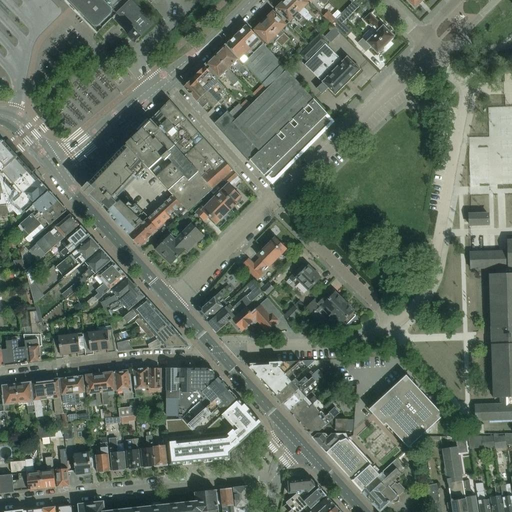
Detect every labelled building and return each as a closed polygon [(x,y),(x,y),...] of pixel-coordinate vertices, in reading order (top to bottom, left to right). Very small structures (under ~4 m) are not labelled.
[(102,0),(63,0),(72,8),(76,13),(78,12),(91,25),(92,26),(92,27),(93,27),(94,28),(95,28),(96,28),(97,28),(98,27),(99,27),(99,26),(110,16),(111,15),(111,14),(112,13),(112,12),(112,11),(111,10),(110,9),(102,0)] [(154,24),(130,0),(129,0),(117,12),(135,30),(129,36),(135,42),(154,24)] [(307,21),(286,0),(285,0),(281,4),(280,4),(278,6),(278,7),(276,9),(290,23),(294,18),(297,21),(299,19),(303,24),(307,21)] [(304,0),(286,0),(307,21),(311,17),(303,9),(309,4),(304,0)] [(358,7),(353,1),(335,19),(331,23),(346,38),(351,32),(342,23),(358,7)] [(330,24),(331,23),(335,19),(327,11),(322,16),(330,24)] [(287,25),(273,12),(272,13),(270,13),(268,15),(268,17),(264,21),(285,42),(289,38),(284,34),(286,32),(283,29),(287,25)] [(363,21),(372,30),(375,33),(367,41),(363,38),(358,43),(365,50),(370,45),(377,53),(378,52),(381,52),(384,49),(384,47),(393,37),(383,26),(383,27),(370,14),(363,21)] [(285,42),(264,21),(259,26),(258,26),(256,28),(256,29),(254,31),(270,47),(271,47),(273,47),(276,44),(276,42),(281,46),(285,42)] [(327,114),(284,67),(264,45),(259,39),(247,25),(227,45),(240,58),(244,65),(267,90),(235,120),(228,112),(216,123),(266,177),(268,175),(271,179),(275,178),(332,121),(327,115),(327,114)] [(333,28),(324,37),(330,43),(339,34),(333,28)] [(361,70),(358,68),(359,67),(356,63),(355,64),(347,56),(342,61),(324,42),(325,40),(319,35),(300,54),(307,61),(303,64),(321,82),(315,88),(322,94),(328,89),(335,96),(361,70)] [(225,46),(215,57),(227,70),(232,66),(241,75),(247,69),(225,46)] [(227,70),(215,57),(206,65),(207,66),(204,68),(215,80),(221,75),(232,86),(238,81),(227,70)] [(215,80),(204,68),(203,69),(192,79),(217,104),(221,100),(215,94),(222,87),(215,80)] [(217,104),(192,79),(184,87),(204,107),(209,102),(214,107),(217,104)] [(258,98),(266,90),(262,85),(253,93),(258,98)] [(252,104),(247,99),(242,104),(247,109),(252,104)] [(170,101),(150,120),(147,117),(127,137),(130,140),(126,144),(127,145),(145,164),(188,210),(209,192),(218,185),(223,179),(233,171),(170,101)] [(38,180),(32,173),(4,142),(0,138),(0,181),(1,185),(2,188),(4,193),(6,202),(8,208),(38,180)] [(116,194),(145,164),(127,145),(126,147),(125,146),(83,190),(102,209),(105,206),(109,210),(107,212),(129,235),(144,221),(116,194)] [(232,188),(241,179),(233,171),(223,179),(229,185),(223,190),(218,185),(209,192),(215,198),(228,211),(236,203),(234,202),(240,196),(232,188)] [(19,214),(46,191),(47,190),(46,189),(41,184),(41,183),(38,180),(8,208),(8,211),(9,213),(14,208),(19,214)] [(48,191),(47,192),(30,208),(34,212),(20,224),(25,231),(58,201),(48,191)] [(172,212),(177,217),(186,209),(173,196),(144,221),(129,235),(139,247),(151,235),(152,236),(158,231),(157,230),(158,229),(159,229),(165,224),(164,224),(170,218),(168,215),(172,212)] [(216,224),(228,211),(215,198),(204,209),(201,207),(196,212),(204,221),(208,216),(216,224)] [(66,211),(58,201),(25,231),(29,236),(44,223),(47,228),(66,211)] [(0,211),(8,211),(8,208),(6,202),(0,202),(0,211)] [(488,214),(469,215),(469,225),(511,223),(511,213),(494,214),(495,219),(488,220),(488,214)] [(70,215),(67,218),(37,243),(38,244),(30,251),(38,260),(79,225),(70,215)] [(192,224),(178,238),(175,241),(184,251),(187,253),(204,236),(192,224)] [(81,227),(80,227),(63,241),(67,246),(58,254),(62,259),(90,237),(81,227)] [(176,259),(184,251),(175,241),(178,238),(170,231),(159,242),(162,244),(156,250),(171,264),(172,263),(173,263),(173,264),(174,264),(175,264),(176,263),(177,263),(177,262),(177,261),(177,260),(177,259),(176,259)] [(91,238),(90,239),(55,267),(64,278),(100,248),(91,238)] [(266,264),(268,266),(286,249),(284,247),(283,244),(281,243),(280,244),(275,238),(258,255),(260,258),(254,264),(249,259),(243,265),(256,278),(262,272),(260,270),(266,264)] [(511,240),(508,241),(508,252),(470,253),(471,268),(496,267),(496,275),(490,275),(494,397),(500,397),(501,405),(475,405),(475,421),(511,419),(511,240)] [(102,250),(101,251),(84,265),(88,270),(82,275),(83,277),(79,281),(82,284),(111,260),(102,250)] [(112,262),(93,278),(99,285),(103,281),(104,283),(96,290),(98,293),(93,297),(86,302),(90,306),(99,299),(126,277),(112,262)] [(25,270),(30,287),(40,277),(31,266),(25,270)] [(305,269),(301,266),(289,279),(292,282),(296,278),(308,290),(320,278),(319,276),(320,276),(315,271),(314,272),(308,266),(305,269)] [(136,287),(126,277),(99,299),(101,304),(97,306),(100,309),(103,308),(104,308),(136,287)] [(79,280),(62,294),(66,298),(82,284),(79,281),(79,280)] [(36,282),(30,287),(34,304),(45,294),(36,282)] [(262,291),(267,296),(274,289),(269,283),(262,291)] [(144,297),(136,287),(104,308),(107,313),(121,307),(124,306),(128,310),(144,297)] [(217,332),(230,321),(245,307),(261,293),(257,287),(246,296),(232,308),(229,305),(226,307),(208,322),(217,332)] [(207,321),(223,307),(226,304),(221,299),(227,293),(223,289),(198,312),(207,321)] [(326,319),(344,302),(335,292),(328,299),(325,296),(318,304),(313,300),(305,308),(309,312),(312,310),(317,314),(319,312),(326,319)] [(146,299),(123,317),(127,323),(137,315),(139,317),(135,321),(140,327),(158,312),(146,299)] [(355,313),(344,302),(326,319),(322,322),(325,326),(328,323),(330,326),(337,319),(343,326),(345,325),(346,325),(354,317),(354,314),(355,313)] [(259,305),(251,313),(257,320),(267,331),(270,329),(270,330),(272,330),(273,330),(274,330),(275,328),(275,326),(274,325),(276,324),(274,322),(277,320),(272,315),(270,317),(259,305)] [(252,325),(257,320),(251,313),(245,307),(230,321),(238,330),(240,329),(241,330),(244,328),(245,329),(251,324),(252,325)] [(290,322),(299,313),(293,307),(284,316),(290,322)] [(36,323),(35,312),(30,312),(32,335),(40,335),(43,335),(39,323),(36,323)] [(169,324),(158,312),(140,327),(150,339),(155,337),(169,324)] [(177,332),(169,324),(155,337),(158,340),(148,345),(149,349),(160,344),(161,344),(163,345),(177,332)] [(116,352),(111,326),(97,328),(98,332),(100,350),(107,349),(107,353),(116,352)] [(128,337),(126,331),(115,334),(116,340),(128,337)] [(100,350),(98,332),(83,333),(86,356),(94,355),(93,351),(100,350)] [(190,346),(177,332),(163,345),(166,349),(187,348),(190,346)] [(86,356),(83,333),(68,335),(70,354),(77,353),(78,357),(86,356)] [(42,345),(40,335),(32,335),(24,335),(28,363),(41,362),(39,346),(42,345)] [(70,354),(68,335),(53,337),(56,360),(64,358),(63,355),(70,354)] [(26,363),(24,348),(19,348),(17,337),(12,338),(15,365),(26,363)] [(15,365),(12,338),(6,338),(7,350),(2,350),(4,366),(15,365)] [(120,343),(117,343),(118,352),(126,351),(120,343)] [(269,389),(294,366),(300,361),(282,362),(262,382),(268,389),(269,389)] [(262,382),(282,362),(250,364),(249,368),(262,382)] [(276,397),(300,375),(301,374),(294,366),(269,389),(276,397)] [(193,369),(166,368),(165,415),(179,416),(179,415),(183,415),(190,411),(200,402),(206,408),(228,389),(211,371),(212,371),(207,369),(207,370),(194,369),(193,369)] [(141,389),(148,388),(148,369),(133,370),(136,396),(142,395),(141,389)] [(161,369),(148,369),(148,388),(161,387),(161,369)] [(289,412),(312,392),(311,392),(321,383),(318,380),(323,375),(318,369),(311,376),(313,377),(282,404),(289,412)] [(114,373),(116,391),(122,390),(123,399),(132,398),(129,375),(128,375),(127,371),(114,373)] [(112,373),(99,375),(102,406),(109,405),(107,391),(114,390),(112,373)] [(313,377),(311,376),(309,374),(303,378),(300,375),(276,397),(282,404),(313,377)] [(102,406),(99,375),(87,376),(89,394),(96,393),(97,406),(102,406)] [(85,392),(83,377),(71,378),(75,405),(81,404),(80,399),(85,398),(85,392)] [(75,405),(71,378),(60,379),(62,395),(63,403),(69,403),(69,405),(75,405)] [(369,409),(369,410),(383,426),(387,422),(409,446),(408,447),(408,448),(443,416),(443,415),(442,416),(422,395),(423,394),(412,381),(410,383),(405,378),(397,385),(396,384),(389,391),(390,392),(370,411),(369,409)] [(62,408),(58,380),(46,381),(45,381),(47,400),(54,399),(54,402),(56,415),(63,414),(62,408)] [(47,400),(45,381),(32,383),(34,401),(36,413),(36,418),(43,417),(41,403),(41,400),(47,400)] [(32,402),(30,383),(17,385),(19,403),(27,402),(28,407),(28,406),(29,414),(36,413),(34,401),(32,402)] [(348,388),(344,383),(340,386),(344,391),(348,388)] [(19,403),(17,385),(0,387),(0,399),(3,399),(3,404),(4,411),(4,412),(12,411),(12,404),(19,403)] [(236,398),(228,389),(206,408),(193,419),(188,425),(193,431),(213,412),(217,416),(236,398)] [(296,419),(317,400),(314,397),(315,396),(312,392),(289,412),(296,419)] [(260,424),(238,400),(224,413),(238,428),(226,439),(168,446),(170,465),(229,458),(228,453),(260,424)] [(303,427),(324,408),(317,400),(296,419),(303,427)] [(334,400),(324,408),(303,427),(310,435),(314,431),(319,431),(322,429),(324,431),(352,431),(353,425),(347,425),(347,420),(336,419),(334,417),(339,413),(335,408),(338,405),(334,400)] [(136,416),(135,410),(135,407),(135,406),(129,406),(130,408),(118,408),(119,417),(120,417),(135,416),(136,416)] [(229,428),(219,418),(200,436),(224,434),(229,428)] [(193,431),(188,425),(185,422),(183,420),(165,419),(165,420),(167,440),(197,437),(193,431)] [(487,432),(486,423),(477,424),(478,433),(487,432)] [(72,439),(70,424),(68,425),(68,429),(63,429),(64,440),(72,439)] [(167,465),(166,452),(165,448),(168,448),(166,433),(162,434),(162,440),(163,440),(163,442),(157,443),(158,446),(152,447),(153,452),(154,466),(167,465)] [(325,434),(324,434),(317,434),(312,437),(326,453),(340,440),(341,440),(348,438),(353,435),(354,435),(354,434),(331,434),(328,437),(325,434)] [(467,452),(465,435),(456,437),(457,447),(458,453),(467,452)] [(154,466),(153,452),(152,447),(151,436),(145,437),(147,448),(140,449),(142,467),(144,467),(145,468),(148,468),(149,467),(154,466)] [(491,436),(482,438),(483,448),(492,447),(491,436)] [(505,436),(493,438),(495,449),(506,447),(505,436)] [(123,443),(116,444),(115,438),(108,439),(110,452),(112,471),(119,470),(120,471),(123,471),(124,469),(126,469),(123,443)] [(340,440),(326,453),(351,480),(351,479),(353,480),(361,473),(360,472),(370,462),(348,438),(341,440),(340,440)] [(414,450),(420,445),(419,438),(411,446),(414,450)] [(141,468),(139,452),(137,439),(125,440),(128,469),(129,469),(130,470),(134,469),(135,468),(141,468)] [(107,442),(100,443),(101,455),(89,456),(91,470),(97,470),(97,472),(99,472),(100,473),(103,472),(104,472),(110,471),(110,470),(107,442)] [(467,511),(463,481),(458,453),(457,447),(441,449),(447,482),(451,502),(448,502),(446,504),(447,509),(449,510),(452,510),(452,511),(467,511)] [(69,485),(66,452),(65,449),(59,450),(61,469),(55,470),(57,487),(69,485)] [(91,470),(89,456),(89,452),(73,454),(76,475),(91,473),(91,470)] [(55,487),(52,457),(51,457),(46,458),(45,458),(47,471),(41,472),(43,488),(55,487)] [(41,489),(39,472),(34,472),(32,459),(30,460),(26,461),(27,472),(29,490),(41,489)] [(395,480),(401,474),(397,469),(400,466),(395,460),(381,474),(362,492),(378,510),(381,510),(388,504),(389,505),(392,502),(394,502),(395,503),(397,502),(399,498),(398,496),(404,491),(395,480)] [(27,472),(26,461),(11,463),(12,473),(19,472),(27,472)] [(351,479),(351,480),(352,481),(362,492),(381,474),(370,462),(360,472),(361,473),(353,480),(351,479)] [(29,490),(27,472),(19,472),(20,480),(13,481),(13,483),(14,492),(29,490)] [(0,493),(8,492),(7,484),(13,483),(13,481),(12,473),(0,474),(0,493)] [(286,482),(283,494),(296,493),(297,495),(296,495),(286,503),(287,504),(284,507),(288,511),(292,509),(317,487),(311,480),(308,479),(288,482),(286,482)] [(469,480),(463,481),(467,511),(478,511),(476,496),(472,496),(469,480)] [(483,483),(481,483),(477,484),(475,484),(479,511),(490,511),(488,499),(485,499),(483,483)] [(440,511),(436,484),(427,486),(430,511),(440,511)] [(511,511),(511,495),(510,485),(500,486),(502,496),(504,511),(511,511)] [(249,511),(246,486),(234,488),(236,507),(234,507),(233,511),(249,511)] [(504,511),(502,496),(500,486),(494,487),(495,496),(489,497),(492,511),(504,511)] [(325,496),(317,487),(292,509),(288,511),(300,511),(304,508),(308,511),(325,496)] [(232,488),(220,489),(222,507),(222,511),(233,511),(234,507),(232,488)] [(218,511),(216,490),(195,492),(196,502),(200,501),(201,511),(218,511)] [(327,497),(310,511),(326,511),(334,505),(328,499),(327,497)] [(201,511),(200,501),(196,502),(104,511),(103,502),(80,505),(80,511),(201,511)]
